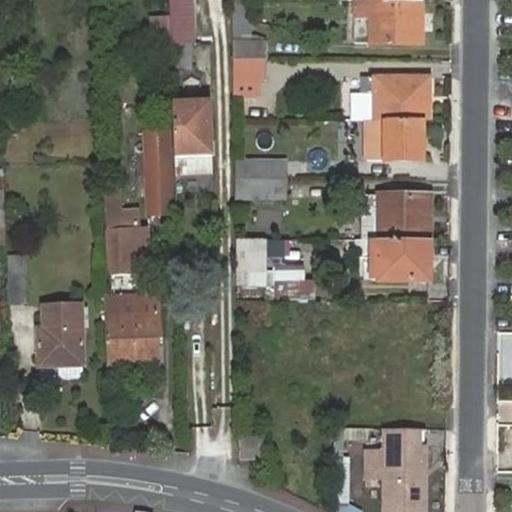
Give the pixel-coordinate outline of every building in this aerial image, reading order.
[(190,0),(168,0),(171,45),(171,70),(192,70),(191,45),(190,0)] [(368,3),(356,3),(356,46),(372,46),(373,3),(368,3)] [(373,3),(372,46),(424,46),(424,3),(382,3),(373,3)] [(268,44),(232,43),(233,62),(266,63),(268,63),(268,44)] [(266,63),(233,62),(233,83),(258,83),(266,83),(266,63)] [(362,80),(353,80),(353,98),(362,98),(362,80)] [(367,123),(375,123),(385,123),(422,123),(422,98),(429,98),(429,81),(362,80),(362,98),(353,98),(353,123),(367,123)] [(258,83),(233,83),(233,103),(257,103),(258,83)] [(207,105),(172,105),(174,135),(175,153),(208,153),(207,105)] [(375,123),(367,123),(367,164),(385,164),(385,123),(375,123)] [(422,123),(385,123),(385,164),(422,164),(422,123)] [(170,135),(143,136),(148,216),(174,215),(170,135)] [(250,164),(235,163),(235,182),(250,182),(250,164)] [(286,164),(250,164),(250,182),(286,182),(286,164)] [(250,182),(235,182),(236,203),(250,203),(250,182)] [(286,182),(250,182),(250,203),(285,203),(286,182)] [(363,243),(378,243),(380,242),(431,243),(431,199),(377,198),(378,212),(363,212),(363,243)] [(377,198),(364,198),(363,212),(378,212),(377,198)] [(109,220),(112,277),(132,277),(132,261),(143,261),(142,219),(121,220),(109,220)] [(431,243),(380,242),(379,282),(430,283),(431,243)] [(267,245),(238,244),(239,288),(245,288),(266,288),(267,245)] [(8,258),(8,276),(9,307),(28,306),(27,276),(26,257),(8,258)] [(306,272),(278,271),(278,302),(290,302),(315,302),(315,287),(306,287),(306,272)] [(104,302),(104,317),(151,316),(151,300),(104,302)] [(104,317),(106,368),(160,365),(159,336),(164,336),(162,300),(151,300),(151,316),(104,317)] [(40,333),(41,367),(60,367),(60,369),(60,382),(84,382),(83,368),(83,331),(83,310),(45,311),(46,333),(40,333)] [(285,406),(388,406),(389,327),(285,327),(285,406)] [(423,434),(385,433),(383,511),(427,511),(428,449),(424,448),(423,434)] [(237,437),(237,459),(259,459),(259,437),(237,437)]
